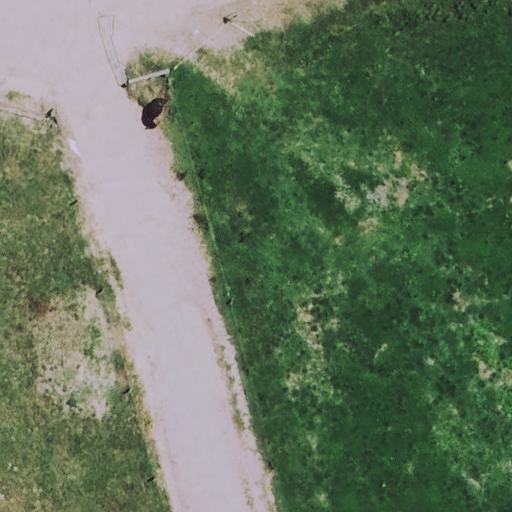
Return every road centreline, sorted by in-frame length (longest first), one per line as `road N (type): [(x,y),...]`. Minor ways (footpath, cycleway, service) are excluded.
road 1 (track): [(0,37),(26,39),(100,121),(206,511)]
road 2 (track): [(26,39),(147,0)]
